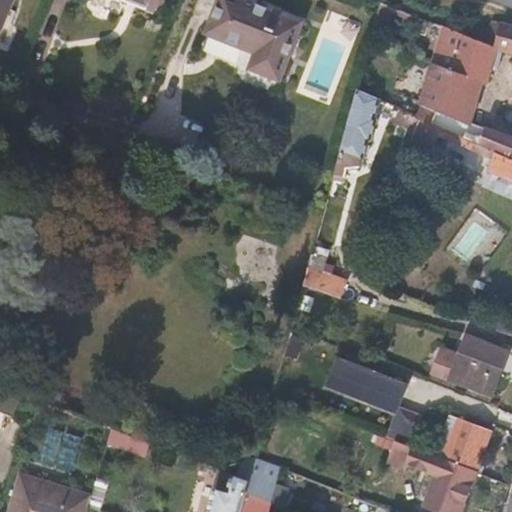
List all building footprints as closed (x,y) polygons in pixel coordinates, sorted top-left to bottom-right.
[(0,0),(0,29),(2,30),(14,0),(0,0)] [(160,0),(124,0),(155,12),(160,0)] [(303,21),(248,0),(220,0),(208,33),(233,43),(257,53),(251,69),(280,79),(303,21)] [(422,18),(393,6),(383,2),(375,30),(383,33),(385,31),(391,11),(421,23),(422,18)] [(497,48),(503,23),(493,21),(486,44),(497,48)] [(511,137),(487,129),(473,124),(483,85),(487,86),(492,69),(498,70),(504,51),(511,53),(511,25),(503,23),(497,48),(486,44),(444,27),(417,117),(421,119),(480,145),(511,158),(511,137)] [(375,119),(380,101),(357,90),(333,180),(343,183),(346,168),(359,167),(362,159),(363,160),(369,141),(371,142),(377,120),(375,119)] [(417,117),(400,110),(394,124),(408,129),(404,139),(411,143),(421,119),(417,117)] [(511,158),(480,145),(421,119),(411,143),(410,144),(430,153),(438,135),(495,160),(489,173),(511,182),(511,158)] [(331,251),(315,247),(309,269),(304,286),(341,299),(347,282),(331,276),(334,269),(327,266),(331,251)] [(315,298),(305,296),(301,309),(310,313),(315,298)] [(511,324),(480,314),(476,323),(511,335),(511,324)] [(295,358),(301,337),(291,334),(285,355),(295,358)] [(510,354),(467,337),(460,356),(443,350),(435,373),(494,396),(510,354)] [(408,387),(341,360),(331,386),(398,412),(398,410),(408,387)] [(409,446),(420,419),(398,410),(398,412),(388,437),(409,446)] [(477,472),(478,469),(483,471),(485,465),(481,463),(493,431),(450,415),(435,455),(443,459),(477,472)] [(149,444),(112,430),(108,442),(146,455),(149,444)] [(252,474),(278,484),(282,469),(256,459),(241,461),(236,473),(250,479),(252,474)] [(461,511),(477,472),(443,459),(425,507),(438,511),(461,511)] [(268,511),(272,503),(278,484),(252,474),(250,479),(236,473),(226,469),(223,469),(210,511),(268,511)] [(86,511),(88,507),(92,496),(21,474),(9,511),(86,511)] [(92,496),(88,507),(99,511),(108,482),(97,478),(92,496)]
